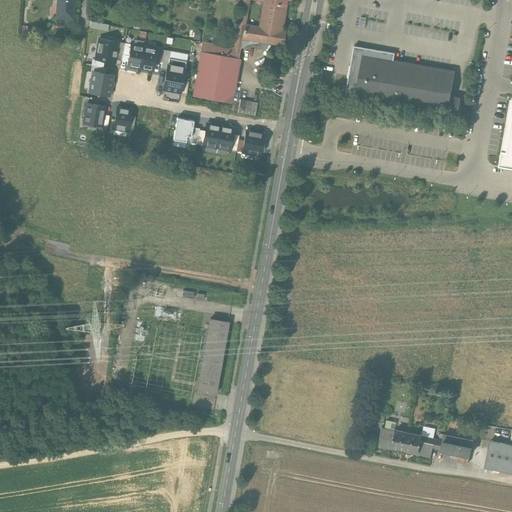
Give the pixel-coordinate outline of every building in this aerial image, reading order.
[(74,0),(57,0),(56,18),(73,19),(74,0)] [(242,0),(234,47),(240,48),(242,38),(244,26),(249,0),(242,0)] [(256,0),(265,1),(260,28),(244,26),(242,38),(282,46),(284,32),(281,32),(282,23),(285,5),(284,5),(285,0),(289,0),(290,0),(256,0)] [(89,28),(107,32),(108,25),(91,22),(89,28)] [(211,28),(209,39),(218,40),(220,29),(211,28)] [(115,60),(118,42),(99,39),(95,60),(104,62),(114,64),(115,60)] [(124,43),(118,42),(115,60),(121,61),(122,55),(124,43)] [(128,56),(130,44),(124,43),(122,55),(128,56)] [(233,48),(202,43),(200,52),(202,53),(194,96),(230,103),(240,48),(234,47),(233,48)] [(126,66),(140,68),(144,47),(130,44),(128,56),(126,66)] [(361,47),(355,46),(346,96),(457,116),(460,99),(450,98),(455,72),(392,61),(393,53),(361,47)] [(158,49),(144,47),(140,68),(154,71),(156,61),(158,49)] [(162,62),(164,50),(158,49),(156,61),(162,62)] [(161,68),(167,69),(169,59),(170,52),(164,50),(162,62),(161,68)] [(94,66),(103,68),(104,62),(95,60),(93,59),(92,66),(94,66)] [(186,62),(169,59),(167,69),(163,90),(180,93),(182,82),(186,62)] [(104,74),(93,72),(89,92),(109,95),(112,76),(104,74)] [(182,82),(180,93),(186,94),(188,83),(182,82)] [(240,100),(237,114),(255,117),(257,103),(240,100)] [(511,101),(510,102),(500,157),(498,168),(511,170),(511,101)] [(101,126),(103,114),(105,107),(87,104),(83,123),(101,126)] [(126,131),(130,114),(131,110),(117,107),(113,129),(126,131)] [(126,131),(132,132),(136,115),(130,114),(126,131)] [(193,121),(177,118),(173,139),(189,143),(192,127),(193,121)] [(202,145),(216,148),(220,126),(206,123),(204,133),(202,145)] [(234,128),(220,126),(216,148),(230,150),(233,133),(234,128)] [(199,128),(192,127),(189,143),(196,144),(198,132),(199,128)] [(241,152),(260,156),(264,134),(245,131),(243,141),(242,151),(241,152)] [(204,133),(198,132),(196,144),(202,145),(204,133)] [(230,150),(235,151),(236,150),(238,140),(239,134),(233,133),(230,150)] [(227,322),(210,319),(198,392),(215,395),(227,322)] [(421,435),(433,437),(435,428),(423,426),(421,435)] [(421,435),(394,430),(394,431),(381,429),(378,447),(391,449),(392,447),(417,451),(417,454),(431,457),(432,447),(442,449),(443,441),(421,437),(421,435)] [(443,441),(442,449),(442,450),(452,452),(451,457),(458,458),(457,462),(468,464),(472,440),(444,435),(443,441)] [(511,444),(490,440),(485,466),(511,471),(511,444)]
